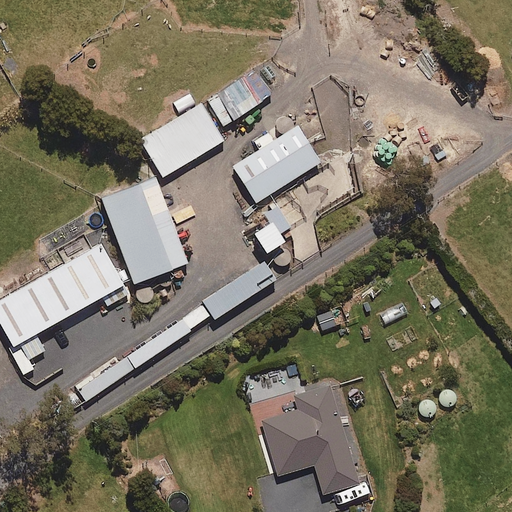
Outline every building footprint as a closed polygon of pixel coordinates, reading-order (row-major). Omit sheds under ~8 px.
[(218,95),(225,106),(249,89),(259,102),(268,96),(250,72),(218,95)] [(232,121),(216,96),(206,102),(222,128),(232,121)] [(222,142),(199,104),(139,141),(162,178),(222,142)] [(318,163),(295,128),(272,142),(267,134),(253,142),(259,151),(231,168),(254,204),(318,163)] [(411,143),(401,135),(385,155),(395,163),(411,143)] [(131,286),(169,272),(185,266),(153,180),(99,200),(131,286)] [(259,210),(268,224),(252,235),(264,254),(281,243),(277,238),(306,219),(288,191),(259,210)] [(0,301),(0,331),(9,348),(7,349),(22,376),(24,374),(32,370),(28,363),(44,354),(34,335),(100,298),(105,307),(126,296),(98,246),(0,301)] [(201,307),(122,359),(117,362),(115,359),(72,387),(74,390),(58,401),(65,413),(130,371),(210,318),(212,321),(273,281),(262,263),(199,304),(201,307)] [(329,385),(305,392),(256,406),(277,476),(313,466),(322,495),(338,490),(342,504),(361,498),(329,385)]
